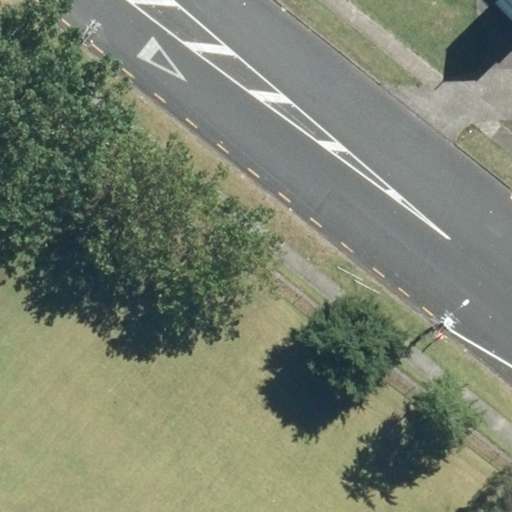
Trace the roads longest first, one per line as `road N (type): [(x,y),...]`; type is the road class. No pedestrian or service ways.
road 1 (tertiary): [(511,289),(294,114)]
road 2 (tertiary): [(294,114),(102,20),(79,0)]
road 3 (tertiary): [(206,0),(294,114)]
